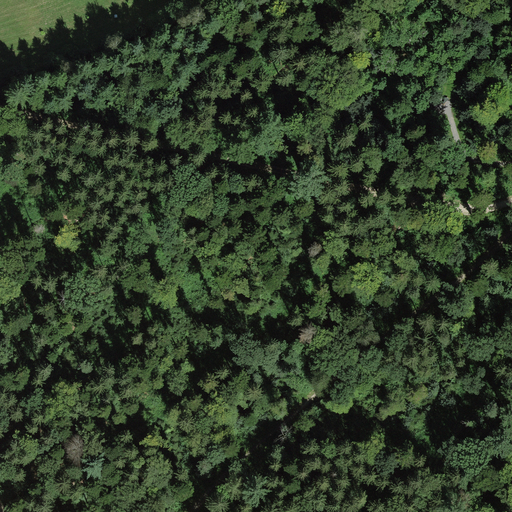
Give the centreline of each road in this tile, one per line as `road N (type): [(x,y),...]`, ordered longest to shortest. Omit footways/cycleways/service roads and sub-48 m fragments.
road 1 (track): [(511,196),(447,206),(0,107)]
road 2 (track): [(511,226),(195,511)]
road 3 (track): [(0,86),(239,0)]
